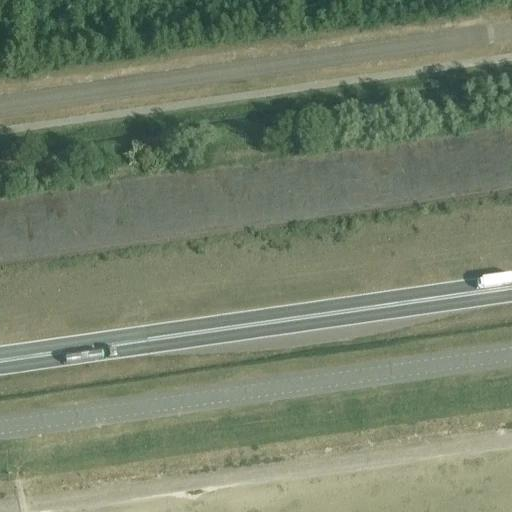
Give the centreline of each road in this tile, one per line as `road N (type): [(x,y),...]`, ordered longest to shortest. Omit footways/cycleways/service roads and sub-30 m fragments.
road 1 (unclassified): [(0,106),(511,32)]
road 2 (unclassified): [(0,428),(511,355)]
road 3 (trunk): [(0,361),(511,288)]
